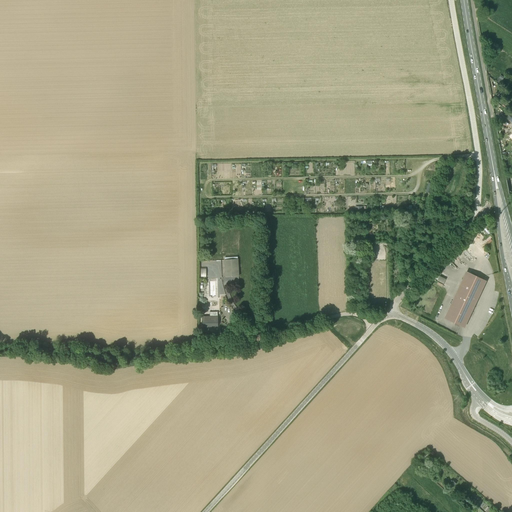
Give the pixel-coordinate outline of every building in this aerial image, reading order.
[(499,88),(496,94),(502,99),(506,93),(499,88)] [(238,276),(237,260),(224,260),(225,277),(238,276)] [(444,317),(451,320),(451,319),(456,309),(453,307),(458,296),(461,297),(463,294),(459,292),(462,284),(466,286),(472,276),(475,277),(477,274),(466,269),(444,317)] [(487,279),(477,274),(475,277),(483,281),(481,285),(476,296),(467,315),(462,325),(464,326),(487,279)] [(451,319),(451,320),(462,325),(467,315),(476,296),(481,285),(483,281),(475,277),(472,276),(466,286),(462,284),(459,292),(463,294),(461,297),(458,296),(453,307),(456,309),(451,319)] [(221,333),(220,317),(218,317),(218,312),(210,312),(210,317),(202,317),(202,327),(211,327),(212,329),(213,329),(213,333),(221,333)]
